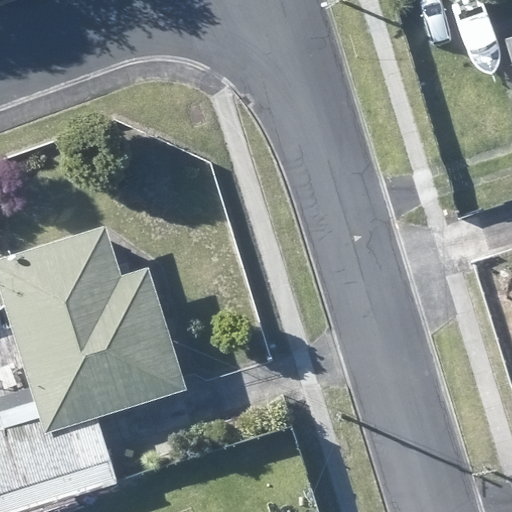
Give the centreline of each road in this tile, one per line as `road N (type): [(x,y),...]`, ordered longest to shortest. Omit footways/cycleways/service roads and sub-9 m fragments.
road 1 (residential): [(426,511),(265,0)]
road 2 (residential): [(0,55),(161,0)]
